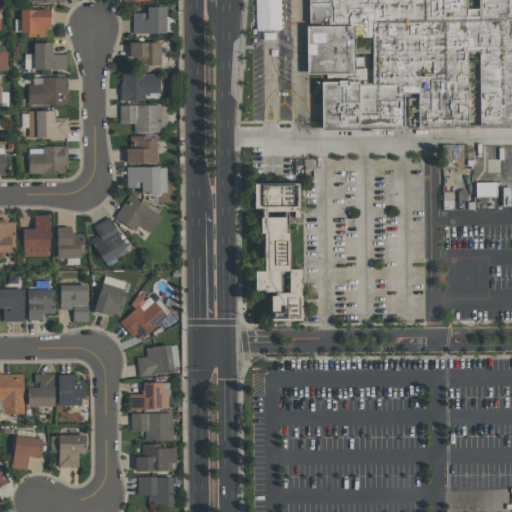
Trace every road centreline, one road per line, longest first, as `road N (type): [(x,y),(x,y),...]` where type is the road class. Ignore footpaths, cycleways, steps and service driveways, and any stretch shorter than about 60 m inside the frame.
road 1 (primary): [(228,346),(226,6)]
road 2 (primary): [(193,0),(197,209)]
road 3 (residential): [(99,355),(108,477),(99,494),(77,505),(38,501)]
road 4 (primary): [(230,511),(228,346)]
road 5 (primary): [(200,346),(201,511)]
road 6 (residential): [(92,27),(88,186)]
road 7 (primary): [(197,209),(200,346)]
